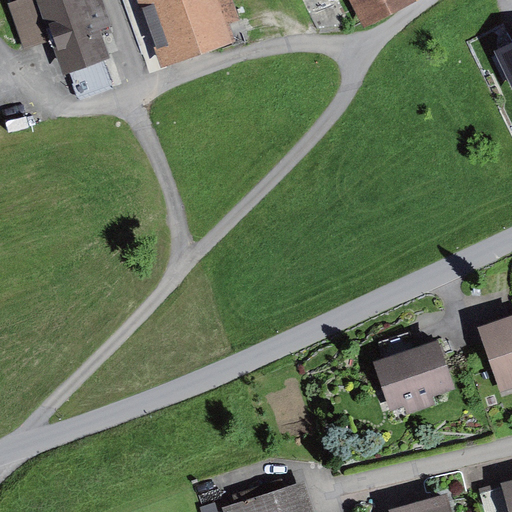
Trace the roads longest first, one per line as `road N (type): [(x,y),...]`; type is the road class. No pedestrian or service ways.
road 1 (track): [(0,466),(87,362),(328,115),(364,46),(430,0)]
road 2 (tertiary): [(0,456),(216,377),(511,241)]
road 3 (track): [(174,274),(179,232),(138,128),(109,106),(49,108),(0,50)]
road 4 (track): [(109,106),(260,51),(364,46)]
